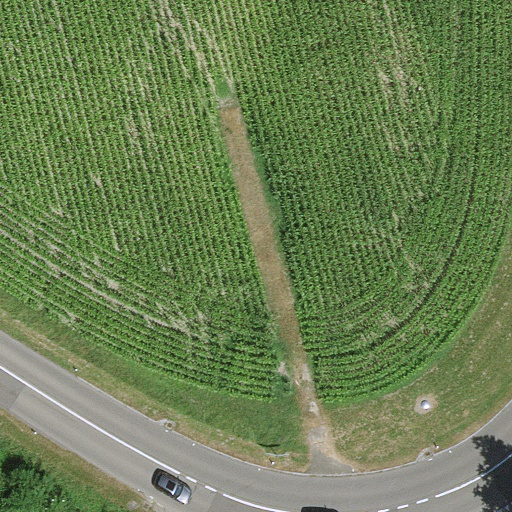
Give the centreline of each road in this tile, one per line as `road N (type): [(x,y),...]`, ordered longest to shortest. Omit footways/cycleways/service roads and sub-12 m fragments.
road 1 (tertiary): [(0,364),(132,450),(255,504),(389,505)]
road 2 (tertiary): [(389,505),(482,465),(511,432)]
